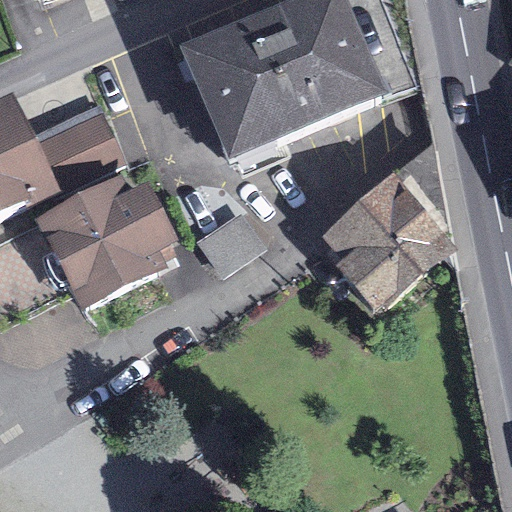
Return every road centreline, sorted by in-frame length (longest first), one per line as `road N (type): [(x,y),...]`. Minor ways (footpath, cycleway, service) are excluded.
road 1 (primary): [(456,0),(511,287)]
road 2 (residential): [(0,99),(207,0)]
road 3 (residential): [(17,426),(179,327)]
